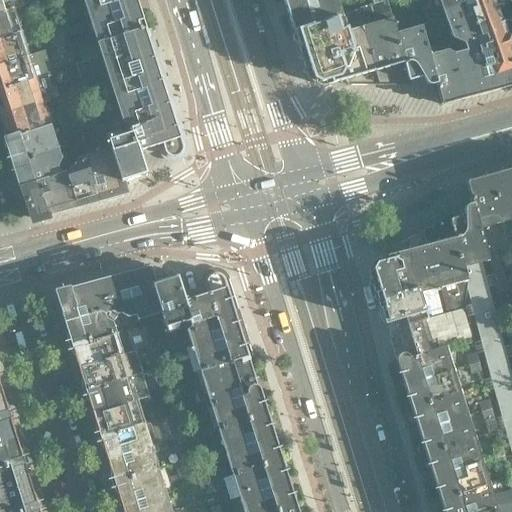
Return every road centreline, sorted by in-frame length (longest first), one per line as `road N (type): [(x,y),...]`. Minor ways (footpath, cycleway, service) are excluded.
road 1 (tertiary): [(391,511),(306,204)]
road 2 (tertiary): [(246,221),(349,511)]
road 3 (residential): [(10,274),(83,511)]
road 4 (secondary): [(236,190),(2,254)]
road 5 (secondary): [(10,274),(146,236),(246,221)]
road 6 (secondary): [(511,116),(294,173)]
road 7 (secondary): [(306,204),(511,136)]
road 8 (tertiary): [(178,0),(236,190)]
road 9 (tertiary): [(294,173),(234,0)]
